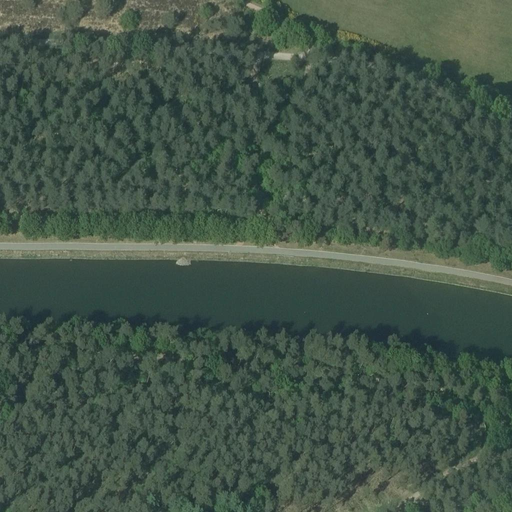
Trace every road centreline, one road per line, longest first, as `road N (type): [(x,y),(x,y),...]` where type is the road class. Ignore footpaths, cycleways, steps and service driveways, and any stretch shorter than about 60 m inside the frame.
road 1 (track): [(511,377),(278,338),(0,331)]
road 2 (track): [(308,57),(0,41)]
road 3 (track): [(511,136),(370,63),(308,57)]
